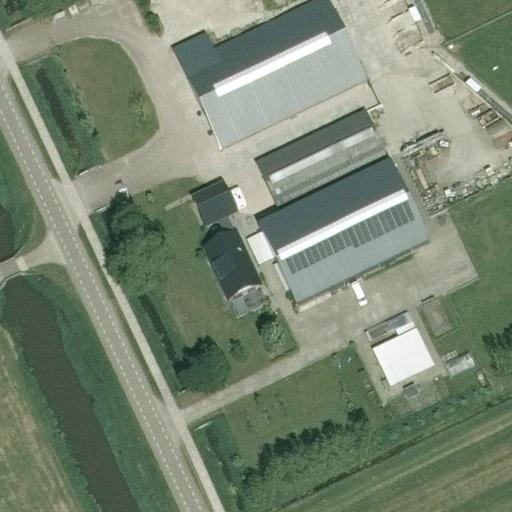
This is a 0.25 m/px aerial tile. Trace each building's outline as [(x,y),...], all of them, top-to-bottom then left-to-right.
[(221,152),(365,83),(325,0),(324,0),(214,53),(206,36),(173,52),(221,152)] [(212,0),(215,6),(227,0),(231,0),(237,11),(259,0),(212,0)] [(257,168),(278,212),(386,160),(365,116),(257,168)] [(428,249),(390,169),(259,231),(297,311),(428,249)] [(205,229),(217,224),(226,243),(205,252),(229,304),(260,290),(236,238),(227,219),(236,215),(224,188),(193,202),(205,229)] [(482,203),(463,208),(467,220),(485,215),(482,203)] [(511,268),(493,276),(499,293),(511,288),(511,268)] [(416,333),(373,353),(386,380),(390,389),(419,375),(415,366),(429,359),(416,333)] [(418,395),(415,389),(404,394),(407,401),(418,395)]
